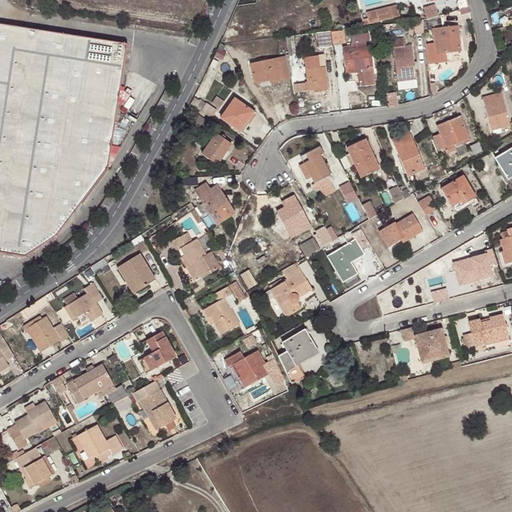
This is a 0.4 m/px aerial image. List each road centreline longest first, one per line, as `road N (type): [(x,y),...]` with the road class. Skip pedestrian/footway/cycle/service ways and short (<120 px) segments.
road 1 (residential): [(42,511),(233,418),(167,299),(0,401)]
road 2 (unclassified): [(0,311),(68,265),(119,206),(226,0)]
road 3 (residential): [(511,290),(361,329),(341,318),(349,300),(511,206)]
road 4 (residential): [(268,176),(264,151),(282,130),(453,92),(478,57),(471,0)]
